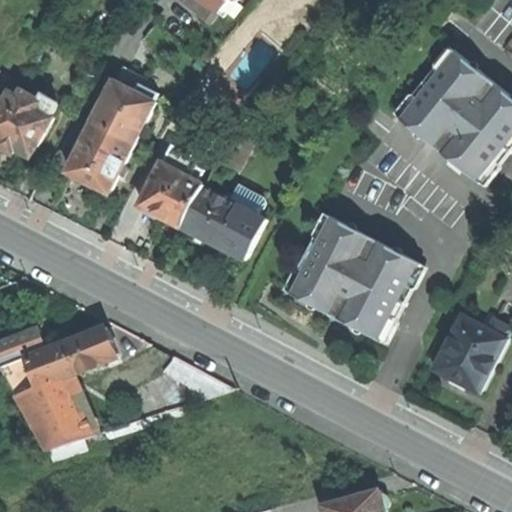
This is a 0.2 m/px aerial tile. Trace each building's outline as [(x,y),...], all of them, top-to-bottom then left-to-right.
[(187,0),(185,3),(208,22),(217,10),(226,17),(240,0),(187,0)] [(406,121),(461,53),(456,49),(401,117),(406,121)] [(511,140),(511,94),(461,53),(406,121),(444,152),(479,181),(511,140)] [(91,182),(112,192),(159,104),(156,103),(161,94),(143,85),(139,93),(119,83),(72,172),(91,182)] [(22,97),(14,93),(0,116),(0,136),(6,140),(3,146),(9,149),(16,153),(19,147),(34,156),(57,117),(54,116),(61,104),(47,96),(44,101),(26,91),(22,97)] [(248,140),(236,133),(222,160),(235,166),(248,140)] [(511,150),(511,140),(479,181),(484,185),(511,150)] [(176,222),(186,228),(208,187),(209,185),(201,181),(207,170),(179,156),(173,167),(166,163),(144,205),(147,207),(147,208),(149,214),(159,219),(165,218),(166,217),(176,222)] [(242,205),(264,216),(270,204),(269,199),(241,185),(233,200),(242,205)] [(233,200),(208,187),(186,228),(220,246),(242,205),(233,200)] [(264,216),(242,205),(220,246),(229,250),(250,261),(272,221),(264,216)] [(296,296),(337,219),(331,216),(291,293),(296,296)] [(421,262),(337,219),(296,296),(339,318),(380,340),(421,262)] [(426,265),(421,262),(380,340),(385,342),(426,265)] [(492,330),(465,316),(438,369),(460,381),(482,392),(510,339),(508,338),(511,331),(511,327),(497,320),(492,330)] [(49,345),(41,324),(0,340),(0,361),(2,363),(49,345)] [(114,340),(107,324),(49,345),(2,363),(51,447),(94,435),(70,375),(120,354),(114,340)] [(238,387),(179,356),(167,370),(192,384),(201,400),(238,387)] [(326,511),(389,511),(388,507),(390,507),(392,503),(390,497),(387,494),(385,495),(383,489),(325,506),(326,511)]
